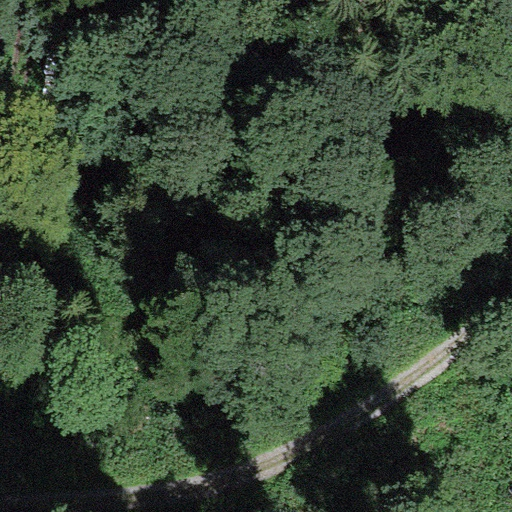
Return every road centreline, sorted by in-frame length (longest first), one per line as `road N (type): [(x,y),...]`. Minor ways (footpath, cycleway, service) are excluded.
road 1 (track): [(0,509),(199,479),(291,440),(404,375),(511,292)]
road 2 (track): [(0,279),(55,314),(129,322),(207,312),(511,191)]
